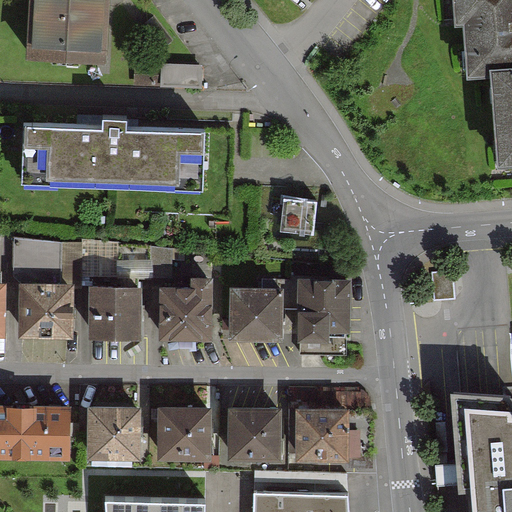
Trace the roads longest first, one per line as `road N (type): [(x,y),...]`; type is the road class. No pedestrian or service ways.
road 1 (residential): [(208,0),(342,173),(366,235)]
road 2 (residential): [(366,235),(409,511)]
road 3 (residential): [(366,235),(511,223)]
